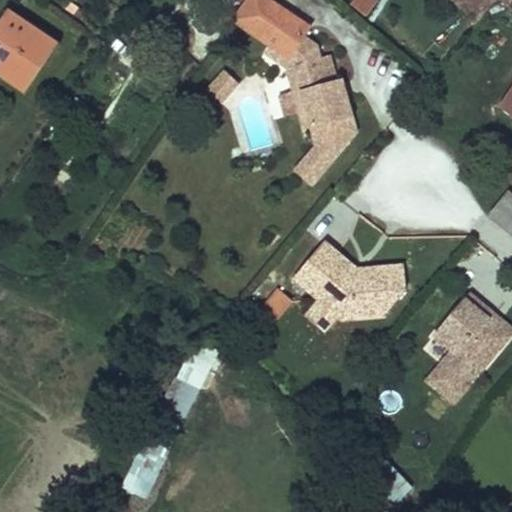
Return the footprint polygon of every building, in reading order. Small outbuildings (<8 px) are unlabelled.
[(264,0),(247,0),(234,19),(270,44),(288,56),(302,36),(306,29),(265,1),(264,0)] [(367,16),(377,0),(349,0),(348,3),(367,16)] [(452,0),(474,17),(481,10),(485,12),(494,0),(452,0)] [(18,25),(22,19),(9,10),(0,23),(0,64),(13,73),(6,82),(26,95),(61,45),(37,28),(32,34),(18,25)] [(37,28),(22,19),(18,25),(32,34),(37,28)] [(288,56),(270,44),(264,53),(284,66),(291,91),(300,89),(295,72),(314,45),(302,36),(288,56)] [(319,60),(314,45),(295,72),(300,89),(291,91),(303,132),(311,129),(317,145),(295,170),(313,186),(357,135),(342,83),(337,86),(329,57),(319,60)] [(0,77),(6,82),(13,73),(0,64),(0,77)] [(224,71),(205,90),(218,104),(238,83),(224,71)] [(511,93),(510,97),(507,94),(500,103),(511,112),(511,93)] [(511,195),(509,192),(490,215),(511,232),(511,195)] [(339,316),(343,320),(386,315),(407,290),(404,267),(358,271),(324,244),(295,280),(321,302),(339,316)] [(278,291),(255,317),(269,330),(292,302),(278,291)] [(492,320),(496,314),(470,294),(436,337),(455,352),(431,383),(458,404),(511,336),(492,320)] [(339,316),(321,302),(308,317),(326,332),(339,316)] [(511,335),(511,326),(496,314),(492,320),(511,336),(511,335)] [(192,408),(198,389),(215,394),(227,355),(194,344),(175,402),(192,408)] [(148,433),(123,485),(148,497),(174,445),(148,433)]
